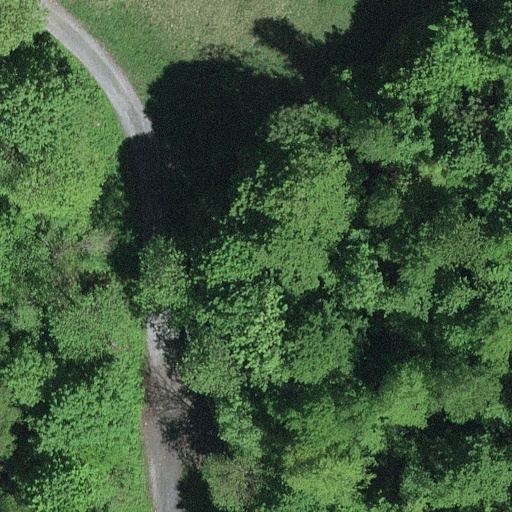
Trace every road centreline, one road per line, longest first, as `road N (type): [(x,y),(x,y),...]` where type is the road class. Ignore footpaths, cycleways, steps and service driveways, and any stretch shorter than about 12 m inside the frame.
road 1 (track): [(34,0),(101,56),(148,166),(164,262),(163,394),(179,511)]
road 2 (track): [(163,394),(237,511)]
